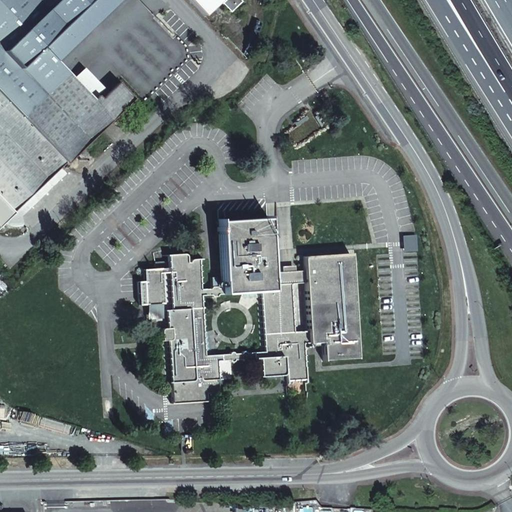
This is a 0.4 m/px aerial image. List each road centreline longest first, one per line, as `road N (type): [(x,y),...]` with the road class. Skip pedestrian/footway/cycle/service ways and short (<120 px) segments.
road 1 (tertiary): [(0,482),(331,474)]
road 2 (unclassified): [(459,239),(301,0)]
road 3 (tertiary): [(356,0),(511,234)]
road 4 (motorway): [(376,0),(511,205)]
road 5 (unclassified): [(494,392),(478,295),(459,239)]
road 6 (unclassified): [(459,239),(465,325),(452,391)]
